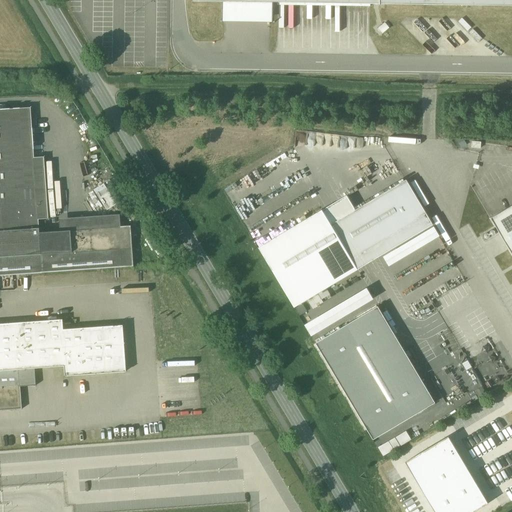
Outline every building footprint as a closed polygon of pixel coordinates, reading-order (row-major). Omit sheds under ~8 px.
[(0,110),(0,231),(39,229),(38,220),(48,219),(44,158),(34,158),(31,108),(0,110)] [(333,204),(258,249),(293,309),(368,264),(433,225),(406,181),(355,211),(347,196),(333,204)] [(511,206),(490,219),(494,226),(508,249),(511,255),(511,206)] [(130,227),(39,233),(41,255),(0,257),(0,276),(43,274),(43,273),(133,267),(130,227)] [(0,231),(0,257),(41,255),(39,233),(39,229),(0,231)] [(310,303),(315,314),(353,295),(350,288),(322,301),(321,298),(310,303)] [(373,301),(366,289),(304,325),(311,337),(373,301)] [(434,402),(377,308),(315,345),(373,440),(434,402)] [(62,320),(0,324),(0,411),(22,410),(20,387),(20,386),(22,386),(22,384),(19,384),(18,371),(20,371),(20,370),(35,369),(64,367),(65,376),(116,373),(113,327),(82,329),(63,330),(62,320)] [(123,327),(113,327),(116,373),(126,372),(123,327)] [(35,369),(20,370),(20,371),(18,371),(19,384),(22,384),(22,386),(20,386),(20,387),(36,386),(35,369)] [(378,446),(383,455),(410,439),(405,430),(378,446)]
